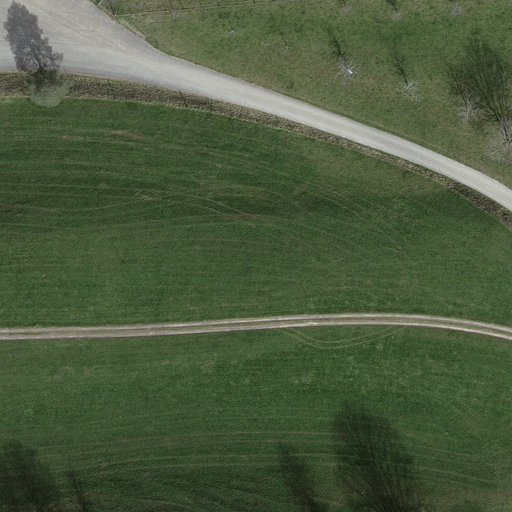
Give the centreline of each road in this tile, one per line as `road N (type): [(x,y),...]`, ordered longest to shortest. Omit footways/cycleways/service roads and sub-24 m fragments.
road 1 (track): [(511,206),(391,149),(171,67),(63,36),(0,38)]
road 2 (track): [(0,335),(427,323),(511,335)]
